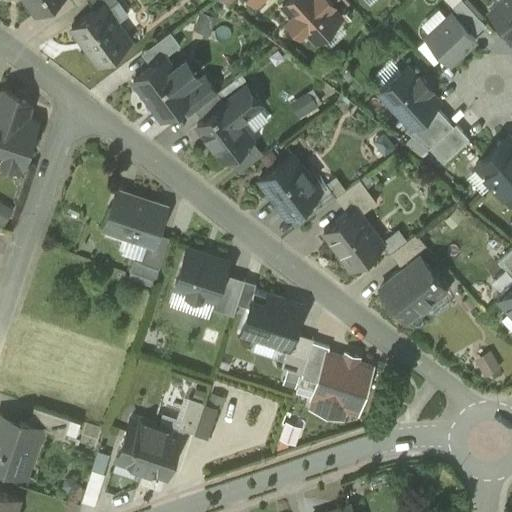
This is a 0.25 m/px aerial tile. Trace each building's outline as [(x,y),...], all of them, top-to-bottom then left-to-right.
[(25,0),(36,14),(54,0),(25,0)] [(87,0),(94,8),(101,2),(105,7),(113,0),(87,0)] [(128,12),(118,0),(113,0),(105,7),(116,21),(128,12)] [(283,0),(282,1),(281,2),(292,14),(287,18),(288,19),(288,18),(299,30),(304,26),(313,36),(313,37),(314,38),(338,15),(339,14),(338,13),(338,14),(329,3),(331,1),(332,0),(331,0),(283,0)] [(485,22),(464,0),(455,0),(451,4),(476,30),(485,22)] [(511,0),(498,0),(489,9),(511,33),(511,0)] [(105,7),(101,2),(94,8),(70,26),(98,62),(129,39),(116,21),(105,7)] [(451,12),(425,35),(449,61),(474,37),(451,12)] [(164,55),(133,78),(161,116),(182,101),(192,93),(187,86),(164,55)] [(406,64),(379,88),(410,122),(411,123),(434,102),(438,99),(428,87),(430,84),(419,72),(416,75),(406,64)] [(203,74),(187,86),(192,93),(182,101),(190,111),(194,107),(216,91),(203,74)] [(225,102),(203,119),(196,123),(223,159),(229,155),(251,138),(252,137),(253,131),(246,123),(240,122),(238,120),(261,103),(246,83),(246,84),(247,85),(225,102)] [(3,87),(0,89),(0,148),(1,148),(1,147),(5,148),(1,160),(21,167),(37,119),(26,115),(29,105),(27,101),(15,96),(16,92),(3,87)] [(316,103),(307,90),(296,97),(304,110),(316,103)] [(216,91),(194,107),(203,119),(225,102),(216,91)] [(453,123),(434,102),(411,123),(410,122),(405,127),(429,145),(453,123)] [(469,136),(455,121),(453,123),(429,145),(442,160),(469,136)] [(511,162),(511,137),(507,132),(475,162),(492,181),(511,162)] [(251,138),(229,155),(239,168),(256,155),(248,145),(254,141),(251,138)] [(261,151),(254,141),(248,145),(256,155),(261,151)] [(291,151),(259,177),(287,213),(308,197),(320,188),(319,187),(291,151)] [(511,162),(492,181),(510,200),(511,197),(511,162)] [(377,199),(359,176),(335,194),(347,210),(352,206),(359,214),(377,199)] [(319,187),(320,188),(308,197),(316,209),(335,194),(325,182),(319,187)] [(166,205),(115,188),(102,225),(147,240),(154,242),(157,231),(166,205)] [(359,214),(352,206),(347,210),(323,229),(351,265),(381,242),(359,214)] [(154,242),(147,240),(141,258),(141,260),(158,266),(169,235),(157,231),(154,242)] [(415,231),(389,251),(399,263),(425,241),(415,231)] [(511,243),(497,257),(511,273),(511,243)] [(227,258),(186,245),(174,283),(176,284),(176,283),(187,287),(186,290),(200,295),(201,292),(214,296),(215,294),(215,293),(227,258)] [(158,266),(141,260),(141,258),(134,256),(129,268),(155,277),(158,266)] [(423,256),(381,289),(405,318),(447,286),(423,256)] [(511,281),(497,295),(511,310),(511,281)] [(283,296),(253,287),(239,329),(288,345),(289,345),(294,330),(299,312),(280,305),(283,296)] [(236,299),(215,293),(215,294),(214,296),(212,305),(233,311),(236,299)] [(313,336),(294,330),(289,345),(288,345),(281,364),(302,371),(313,336)] [(494,346),(479,354),(489,372),(504,363),(494,346)] [(326,350),(312,395),(314,396),(311,404),(320,407),(330,410),(333,402),(357,409),(371,365),(326,350)] [(250,364),(230,358),(227,369),(247,375),(250,364)] [(188,396),(178,426),(193,431),(203,401),(188,396)] [(70,417),(34,405),(28,422),(40,426),(39,428),(63,436),(70,417)] [(28,422),(0,412),(0,465),(23,474),(39,428),(40,426),(28,422)] [(136,418),(130,416),(116,458),(126,461),(125,464),(142,470),(157,425),(152,423),(153,420),(137,415),(136,418)] [(288,418),(284,435),(300,440),(305,423),(288,418)] [(157,425),(142,470),(155,474),(155,471),(166,474),(180,432),(157,425)] [(13,511),(18,497),(0,490),(0,511),(13,511)] [(352,511),(349,502),(320,511),(352,511)]
